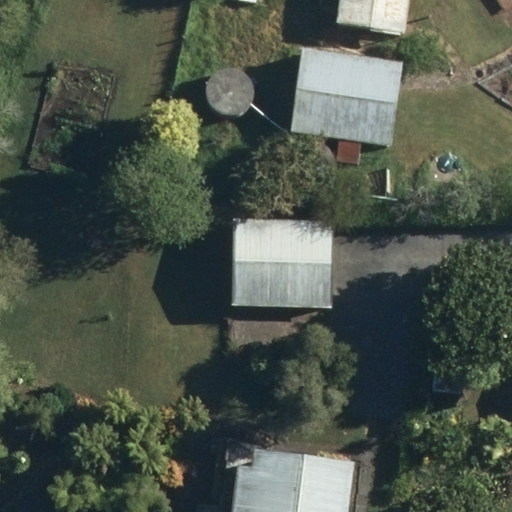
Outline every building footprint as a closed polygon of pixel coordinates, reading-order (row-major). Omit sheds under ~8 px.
[(335,0),(332,31),(398,38),(402,0),(335,0)] [(52,64),(73,68),(77,51),(56,47),(52,64)] [(288,141),(336,145),(334,163),(353,165),(355,147),(386,149),(393,69),(294,61),(288,141)] [(226,313),(327,316),(329,235),(228,232),(226,313)] [(444,360),(443,385),(460,385),(460,360),(444,360)] [(342,511),(347,474),(249,462),(247,480),(233,479),(228,511),(342,511)]
